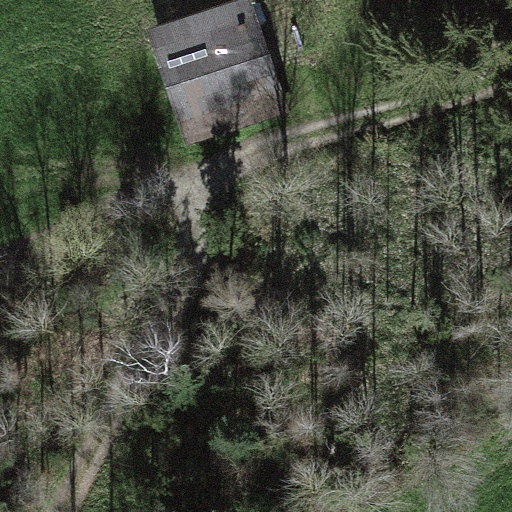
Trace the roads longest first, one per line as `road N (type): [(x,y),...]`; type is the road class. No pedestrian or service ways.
road 1 (track): [(0,277),(198,184),(511,56)]
road 2 (track): [(198,184),(185,316),(68,511)]
